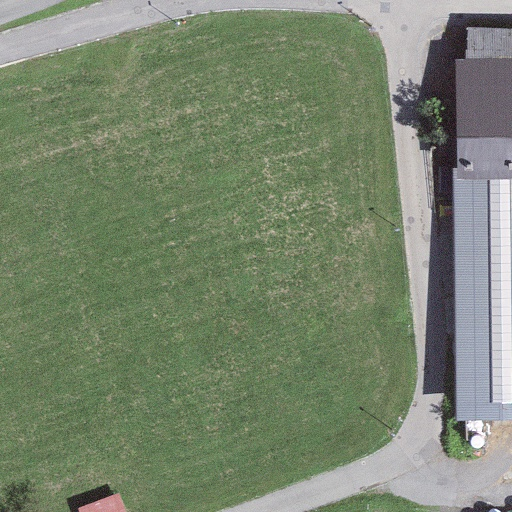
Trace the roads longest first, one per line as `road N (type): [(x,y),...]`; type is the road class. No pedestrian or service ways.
road 1 (residential): [(266,511),(395,458),(427,423),(434,397),(406,57),(410,1)]
road 2 (unclassified): [(0,55),(191,0)]
